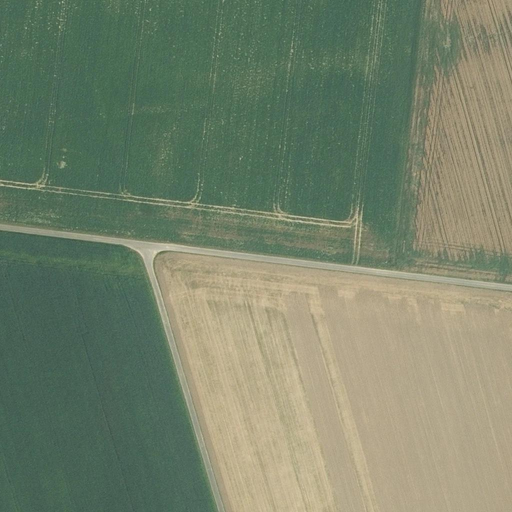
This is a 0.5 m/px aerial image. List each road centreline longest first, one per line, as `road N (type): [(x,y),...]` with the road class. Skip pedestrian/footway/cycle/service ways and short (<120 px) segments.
road 1 (track): [(511,287),(0,227)]
road 2 (track): [(142,244),(221,511)]
